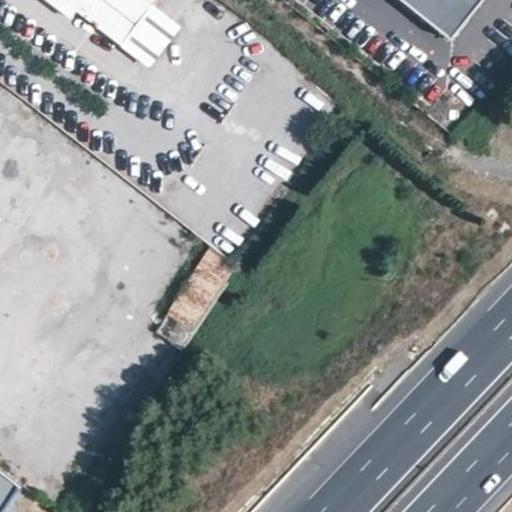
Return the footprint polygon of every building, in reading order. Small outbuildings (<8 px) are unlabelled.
[(78,9),(66,0),(46,0),(70,19),(78,9)] [(150,66),(184,27),(147,0),(66,0),(78,9),(150,66)] [(402,0),(453,40),(484,0),(402,0)] [(235,265),(209,246),(154,333),(178,350),(235,265)] [(0,506),(20,481),(0,465),(0,506)]
